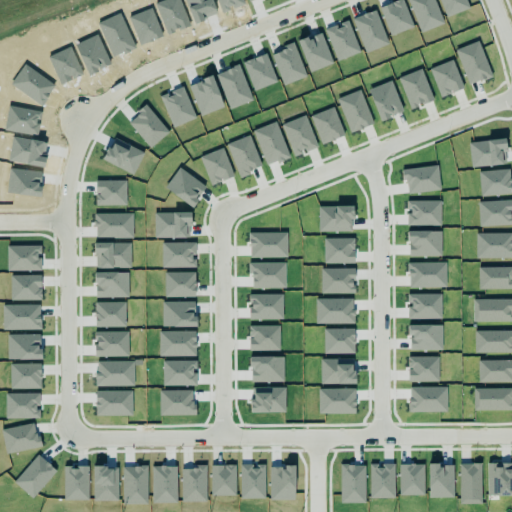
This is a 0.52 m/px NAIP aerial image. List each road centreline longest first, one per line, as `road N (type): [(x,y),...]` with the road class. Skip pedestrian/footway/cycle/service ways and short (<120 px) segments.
road 1 (residential): [(511,436),(89,437),(78,429),(73,199),(81,147),(102,110),(164,64),(325,0)]
road 2 (residential): [(230,437),(227,233),(234,214),(511,98)]
road 3 (residential): [(372,156),(384,201),(389,437)]
